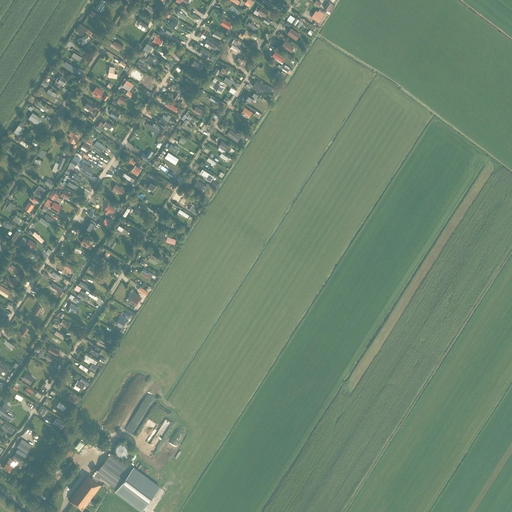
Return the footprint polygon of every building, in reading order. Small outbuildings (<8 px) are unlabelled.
[(155,7),(149,2),(145,8),(151,13),(153,11),(156,12),(158,8),(155,6),(155,7)] [(328,2),(324,8),(324,9),(323,10),(326,12),(327,10),(329,12),(333,5),(328,2)] [(237,14),(240,11),(234,5),(231,8),(237,14)] [(265,16),(268,12),(258,5),(255,10),(265,16)] [(325,13),(319,9),(318,11),(316,10),(311,17),(319,23),(325,13)] [(178,21),(173,18),(170,17),(168,21),(170,23),(169,25),(173,28),(175,25),(175,26),(178,21)] [(150,21),(145,18),(144,20),(141,19),(138,23),(146,28),(149,24),(149,23),(150,21)] [(229,21),(224,18),(220,24),(228,29),(231,23),(234,24),(235,22),(230,19),(229,21)] [(303,20),(301,23),(310,28),(312,25),(303,20)] [(249,22),(247,25),(256,30),(258,27),(249,22)] [(83,44),(89,34),(90,35),(92,31),(81,24),(77,31),(80,33),(76,40),(83,44)] [(298,33),(291,28),(287,34),(295,39),(298,33)] [(248,39),(251,34),(246,30),(242,35),(240,33),(238,36),(242,38),(244,36),(248,39)] [(222,35),(214,31),(212,35),(220,39),(222,35)] [(163,41),(156,36),(152,42),(159,47),(163,41)] [(208,38),(205,42),(220,51),(222,46),(208,38)] [(123,44),(115,39),(112,44),(120,49),(123,44)] [(235,46),(238,41),(234,39),(231,44),(232,45),(230,48),(239,53),(241,50),(235,46)] [(292,46),(285,41),(281,47),(289,52),(292,46)] [(152,46),(147,43),(143,49),(148,53),(152,46)] [(201,49),(199,53),(207,58),(209,54),(201,49)] [(77,56),(68,50),(65,55),(69,57),(67,61),(72,64),(77,56)] [(282,56),(275,51),(272,56),(279,60),(282,56)] [(152,60),(153,58),(149,55),(146,60),(155,65),(157,63),(152,60)] [(144,62),(139,59),(136,63),(141,66),(140,68),(146,72),(148,68),(143,64),(144,62)] [(202,66),(194,60),(191,65),(199,71),(202,66)] [(66,61),(63,66),(75,74),(78,69),(66,61)] [(115,67),(109,66),(108,77),(116,78),(117,73),(114,73),(115,67)] [(229,68),(227,66),(226,68),(222,66),(218,73),(222,75),(223,72),(226,74),(229,68)] [(134,70),(130,75),(140,81),(143,76),(134,70)] [(284,74),(278,70),(275,74),(282,78),(284,74)] [(60,84),(63,85),(67,79),(62,76),(58,82),(56,81),(55,84),(59,86),(60,84)] [(197,81),(189,76),(186,81),(194,86),(197,81)] [(134,84),(126,80),(122,87),(129,91),(134,84)] [(214,87),(221,91),(223,87),(220,85),(222,82),(218,80),(214,87)] [(264,85),(256,80),(251,87),(259,92),(264,85)] [(173,83),(171,87),(178,90),(174,97),(178,99),(184,89),(173,83)] [(237,95),(239,91),(230,86),(228,90),(237,95)] [(102,92),(96,87),(93,90),(100,95),(102,92)] [(49,88),(47,91),(56,96),(58,93),(49,88)] [(258,95),(254,93),(252,96),(248,93),(244,100),(250,104),(254,98),(255,99),(258,95)] [(127,99),(120,95),(117,100),(120,102),(120,103),(123,105),(127,99)] [(39,102),(37,105),(41,107),(40,109),(44,111),(45,109),(47,111),(49,108),(39,102)] [(85,107),(91,111),(94,106),(88,102),(85,107)] [(193,110),(197,113),(198,111),(200,112),(203,108),(194,102),(191,107),(194,108),(193,110)] [(169,103),(167,106),(176,111),(178,108),(169,103)] [(245,107),(242,111),(245,114),(245,115),(248,117),(252,112),(245,107)] [(120,113),(113,109),(109,115),(116,120),(120,113)] [(167,116),(163,114),(160,119),(167,123),(171,116),(168,114),(167,116)] [(37,121),(29,115),(27,118),(35,124),(37,121)] [(189,121),(185,119),(181,126),(189,131),(192,128),(186,125),(189,121)] [(106,120),(103,125),(110,129),(113,124),(106,120)] [(147,121),(145,124),(152,128),(151,129),(158,133),(160,129),(147,121)] [(22,127),(19,124),(13,131),(18,135),(20,133),(19,132),(22,127)] [(236,133),(230,129),(226,134),(233,139),(233,138),(235,140),(238,135),(236,134),(236,133)] [(79,135),(71,130),(68,135),(71,137),(68,140),(74,144),(72,146),(75,148),(77,145),(75,144),(76,141),(75,140),(79,135)] [(17,135),(14,139),(27,147),(29,144),(22,139),(17,135)] [(88,136),(85,140),(91,144),(94,140),(88,136)] [(229,145),(222,140),(218,146),(225,150),(227,151),(230,147),(228,145),(229,145)] [(104,148),(95,142),(92,146),(102,152),(104,148)] [(179,149),(170,144),(168,147),(177,153),(179,149)] [(42,148),(39,154),(43,157),(47,151),(42,148)] [(15,153),(9,149),(6,152),(13,157),(15,153)] [(165,153),(162,158),(172,164),(175,159),(165,153)] [(61,168),(65,157),(62,155),(60,161),(57,160),(54,166),(61,168)] [(83,162),(79,168),(90,176),(94,169),(83,162)] [(136,166),(132,171),(137,175),(141,169),(136,166)] [(207,170),(205,173),(215,180),(217,176),(207,170)] [(74,173),(72,176),(80,181),(83,178),(74,173)] [(47,177),(44,183),(51,187),(54,182),(47,177)] [(200,191),(202,188),(205,190),(207,187),(198,181),(194,187),(200,191)] [(146,184),(144,188),(147,190),(148,188),(153,191),(156,185),(151,182),(149,186),(146,184)] [(120,187),(115,184),(112,189),(121,195),(125,188),(121,185),(120,187)] [(46,190),(39,185),(33,193),(40,197),(46,190)] [(61,195),(67,199),(70,193),(64,190),(61,195)] [(34,205),(29,201),(24,208),(30,212),(34,205)] [(61,206),(54,201),(49,208),(57,213),(61,206)] [(195,208),(198,204),(195,202),(189,210),(195,214),(198,210),(195,208)] [(115,208),(108,204),(105,209),(105,210),(104,212),(107,214),(108,212),(111,214),(115,208)] [(127,206),(122,214),(125,216),(130,209),(127,206)] [(180,209),(178,212),(188,218),(190,214),(180,209)] [(102,223),(107,226),(111,221),(106,218),(102,223)] [(96,222),(91,219),(86,228),(91,231),(96,222)] [(49,226),(41,221),(38,226),(46,232),(49,226)] [(26,233),(29,235),(35,224),(30,222),(27,228),(28,229),(26,233)] [(123,227),(119,225),(117,228),(120,229),(118,232),(122,235),(123,232),(127,234),(131,229),(125,225),(123,227)] [(16,229),(10,239),(15,242),(21,232),(16,229)] [(36,231),(33,234),(43,243),(45,240),(40,235),(41,235),(39,233),(39,234),(36,231)] [(91,241),(85,237),(81,243),(86,246),(85,247),(89,250),(91,246),(89,245),(91,241)] [(37,244),(30,239),(26,244),(34,249),(37,244)] [(149,257),(148,260),(155,264),(159,257),(151,253),(151,255),(149,254),(148,256),(149,257)] [(20,267),(12,262),(8,268),(16,273),(20,267)] [(75,269),(66,263),(63,268),(66,269),(65,271),(70,274),(71,273),(73,274),(72,276),(72,277),(70,280),(74,282),(76,280),(74,278),(78,271),(74,269),(75,269)] [(144,267),(142,270),(151,276),(153,273),(144,267)] [(54,271),(52,274),(60,279),(62,276),(54,271)] [(16,280),(8,275),(4,282),(12,286),(16,280)] [(81,280),(79,284),(90,290),(93,287),(81,280)] [(52,282),(50,286),(59,291),(61,288),(52,282)] [(0,286),(0,292),(6,296),(9,291),(1,286),(0,286)] [(149,291),(148,291),(146,289),(142,286),(138,292),(145,297),(149,291)] [(90,295),(81,290),(78,295),(87,300),(90,295)] [(141,298),(137,296),(135,298),(132,296),(129,302),(135,306),(138,300),(140,301),(141,298)] [(67,310),(69,311),(70,310),(76,313),(77,310),(72,306),(74,303),(72,302),(67,310)] [(42,308),(38,306),(33,313),(38,315),(41,317),(43,314),(40,312),(42,308)] [(128,319),(124,317),(122,320),(119,318),(116,323),(122,327),(125,321),(127,322),(128,319)] [(26,333),(29,329),(25,327),(21,334),(25,336),(25,335),(28,338),(30,335),(26,333)] [(66,335),(57,329),(55,334),(63,339),(66,335)] [(61,342),(52,337),(49,342),(58,347),(61,342)] [(108,342),(100,337),(97,342),(105,347),(107,348),(110,344),(108,342)] [(93,345),(89,353),(90,351),(97,356),(100,352),(92,347),(93,345)] [(48,350),(57,356),(59,352),(50,346),(48,350)] [(98,361),(86,354),(81,361),(89,366),(92,361),(96,364),(98,361)] [(8,368),(1,363),(0,363),(0,369),(5,373),(8,368)] [(26,374),(23,379),(29,383),(32,378),(26,374)] [(75,385),(82,389),(87,382),(82,379),(81,382),(78,380),(75,385)] [(70,402),(74,404),(76,400),(78,402),(80,399),(75,395),(74,396),(70,393),(68,397),(72,400),(70,402)] [(10,405),(5,402),(0,409),(5,412),(10,405)] [(12,418),(0,409),(0,414),(9,421),(12,418)] [(49,412),(47,416),(54,420),(57,417),(49,412)] [(3,426),(5,427),(5,429),(12,432),(15,427),(4,422),(3,426)] [(11,457),(3,467),(9,471),(16,461),(20,464),(21,462),(24,457),(32,445),(22,439),(17,447),(18,448),(12,457),(13,458),(12,459),(11,457)] [(130,453),(130,451),(130,448),(129,446),(127,445),(125,444),(123,443),(121,444),(119,445),(117,446),(116,448),(116,451),(116,453),(117,455),(119,457),(121,458),(123,458),(125,458),(127,457),(129,455),(130,453)] [(132,469),(111,454),(92,478),(88,475),(69,500),(82,510),(101,485),(97,482),(101,477),(117,489),(116,492),(141,511),(160,486),(134,467),(132,469)] [(51,474),(47,480),(52,484),(57,478),(51,474)]
